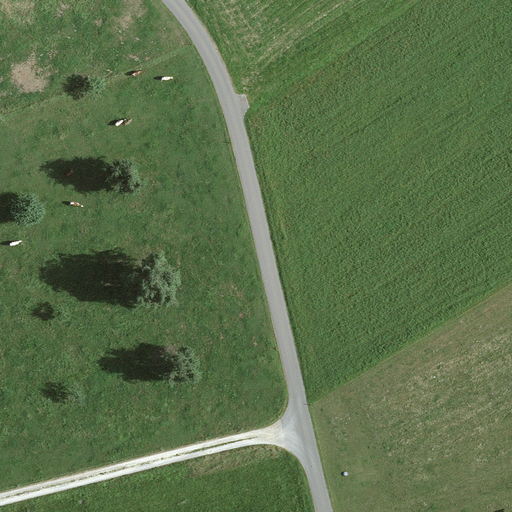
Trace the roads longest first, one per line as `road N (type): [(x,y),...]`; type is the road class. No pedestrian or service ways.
road 1 (unclassified): [(325,511),(231,108),(207,49),(171,0)]
road 2 (track): [(0,500),(303,424)]
